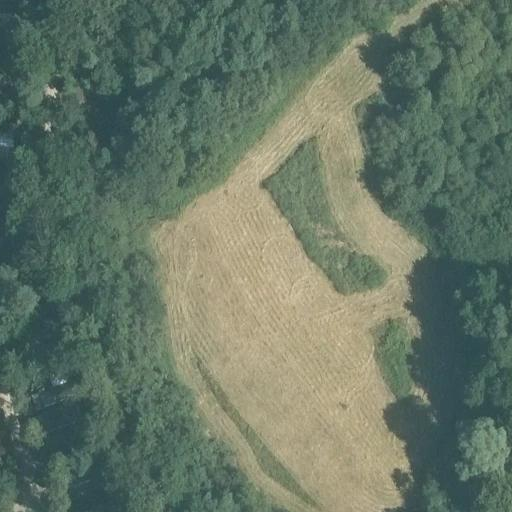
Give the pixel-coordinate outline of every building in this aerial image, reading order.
[(30,3),(0,3),(0,17),(11,18),(11,34),(30,34),(30,3)] [(0,67),(0,103),(13,104),(13,68),(0,67)] [(0,151),(10,152),(13,152),(14,137),(0,136),(0,151)] [(10,152),(10,159),(8,158),(8,162),(9,162),(8,172),(20,173),(21,152),(13,152),(10,152)] [(20,179),(0,179),(0,194),(20,194),(20,179)] [(0,245),(20,243),(18,227),(0,229),(0,245)] [(43,278),(0,293),(0,295),(6,311),(49,295),(43,278)] [(57,322),(17,333),(21,347),(61,336),(57,322)] [(70,383),(31,399),(37,412),(76,397),(70,383)] [(77,405),(29,423),(35,441),(70,428),(78,450),(92,445),(84,423),(77,405)] [(105,459),(64,476),(70,491),(111,474),(105,459)] [(124,511),(119,501),(93,511),(124,511)]
